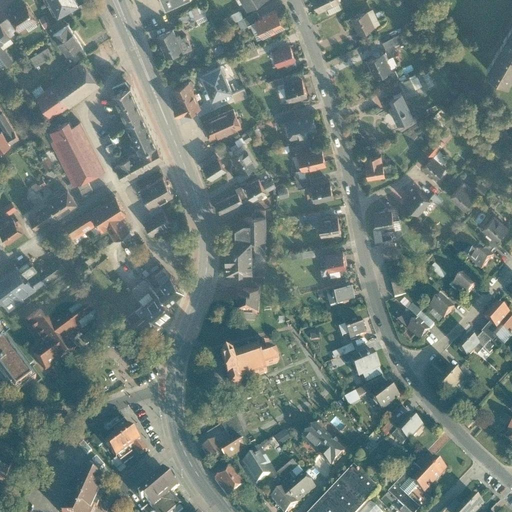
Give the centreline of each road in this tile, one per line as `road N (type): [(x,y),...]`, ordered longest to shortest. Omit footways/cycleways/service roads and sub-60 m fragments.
road 1 (secondary): [(173,391),(206,256),(201,212),(180,157)]
road 2 (residential): [(293,0),(354,203)]
road 3 (residential): [(354,203),(371,284),(406,373)]
road 4 (residential): [(0,414),(76,413),(173,391)]
road 5 (residential): [(140,57),(81,107),(119,187)]
road 6 (residential): [(406,373),(510,484)]
road 7 (residential): [(406,373),(511,276)]
road 8 (residential): [(119,187),(0,260)]
